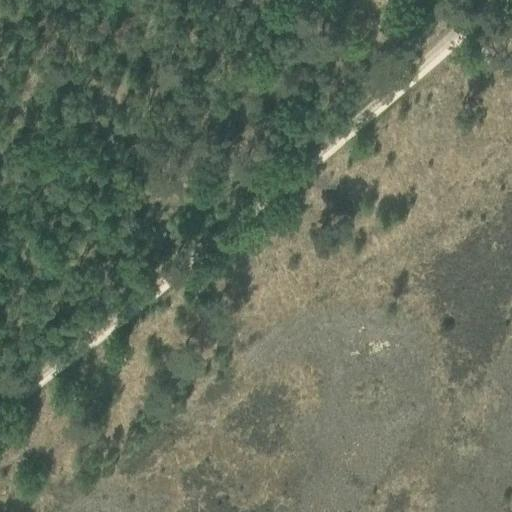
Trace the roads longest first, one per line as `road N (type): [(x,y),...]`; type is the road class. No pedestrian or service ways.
road 1 (track): [(0,413),(491,0)]
road 2 (unknown): [(0,279),(42,217),(77,207),(224,198),(310,118),(365,30),(395,0)]
